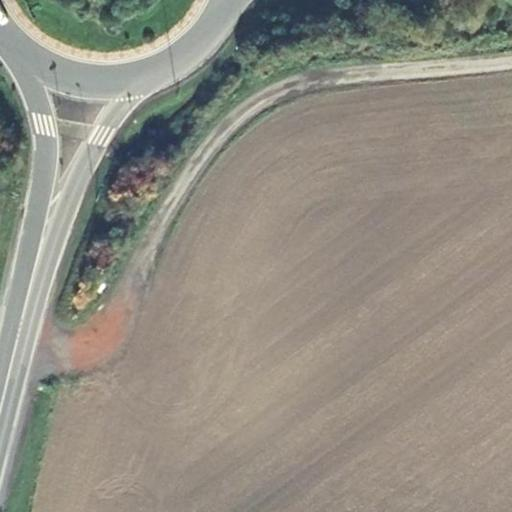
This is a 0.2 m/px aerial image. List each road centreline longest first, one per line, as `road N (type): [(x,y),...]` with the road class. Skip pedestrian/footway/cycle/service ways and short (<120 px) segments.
road 1 (track): [(15,347),(62,347),(103,327),(214,138),(271,92),(342,74),(511,62)]
road 2 (tertiary): [(42,241),(121,107),(150,79)]
road 3 (tertiary): [(24,59),(41,128),(42,241)]
road 4 (tertiary): [(0,413),(42,241)]
road 5 (secondary): [(24,59),(84,85),(150,79)]
